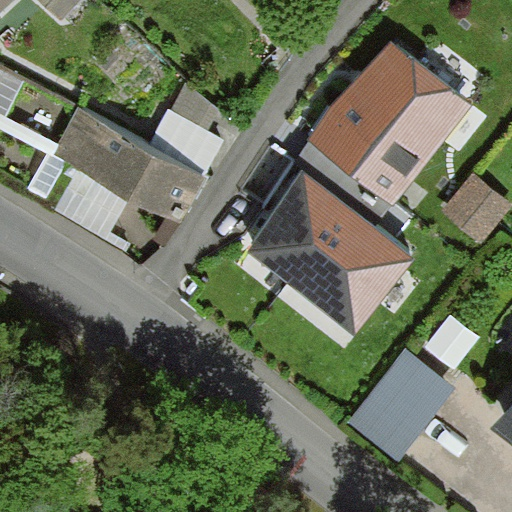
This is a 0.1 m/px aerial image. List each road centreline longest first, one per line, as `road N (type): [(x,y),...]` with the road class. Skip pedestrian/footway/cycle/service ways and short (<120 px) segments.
road 1 (residential): [(376,0),(313,65),(138,319)]
road 2 (tertiary): [(380,511),(138,319)]
road 3 (tertiary): [(138,319),(0,229)]
